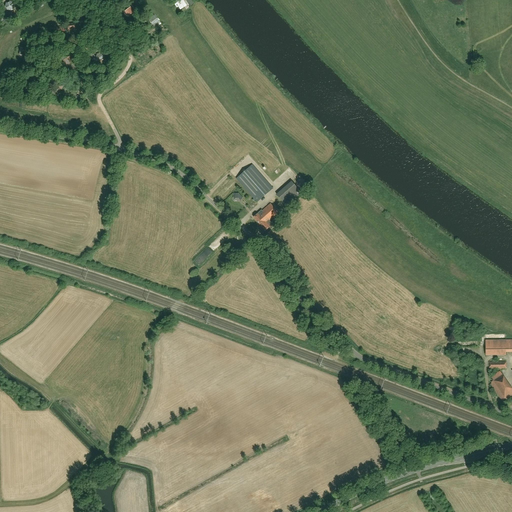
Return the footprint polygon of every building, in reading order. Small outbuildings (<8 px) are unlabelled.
[(178,6),(180,9),(186,5),(182,0),(174,0),(174,1),(176,4),(175,5),(177,7),(178,6)] [(130,7),(125,10),(129,16),(134,12),(130,7)] [(152,13),(150,15),(152,17),(149,20),(154,26),(159,21),(152,13)] [(27,52),(28,47),(25,46),(24,49),(21,48),(20,55),(24,56),(24,54),(26,54),(26,52),(27,52)] [(66,66),(72,62),(69,57),(63,61),(66,66)] [(58,89),(60,90),(64,85),(62,82),(51,89),(53,92),(58,89)] [(264,169),(267,174),(278,165),(275,161),(264,169)] [(255,199),(257,202),(273,188),(252,165),(237,178),(254,198),(255,199)] [(288,181),(275,196),(286,206),(299,191),(288,181)] [(279,213),(274,208),(270,204),(262,211),(254,218),(266,231),(271,226),(268,223),(279,213)] [(198,257),(200,260),(208,251),(205,249),(198,257)] [(511,339),(486,340),(486,355),(506,355),(506,352),(511,351),(511,339)] [(511,387),(503,374),(501,371),(491,377),(494,381),(491,382),(495,388),(503,399),(504,398),(505,399),(511,393),(511,387)]
